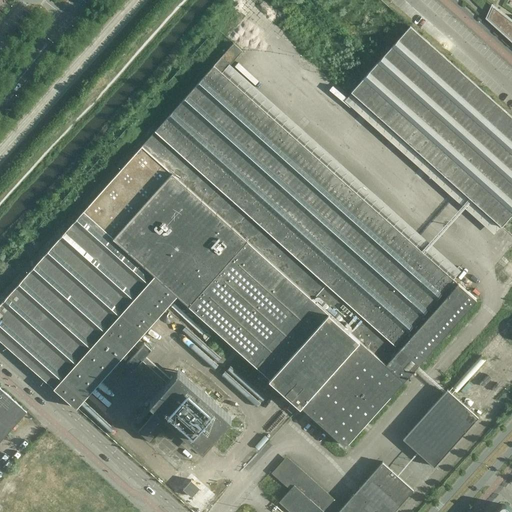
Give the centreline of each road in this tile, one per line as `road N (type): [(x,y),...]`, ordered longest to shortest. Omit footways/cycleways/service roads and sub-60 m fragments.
road 1 (residential): [(181,511),(0,352)]
road 2 (residential): [(511,88),(412,0)]
